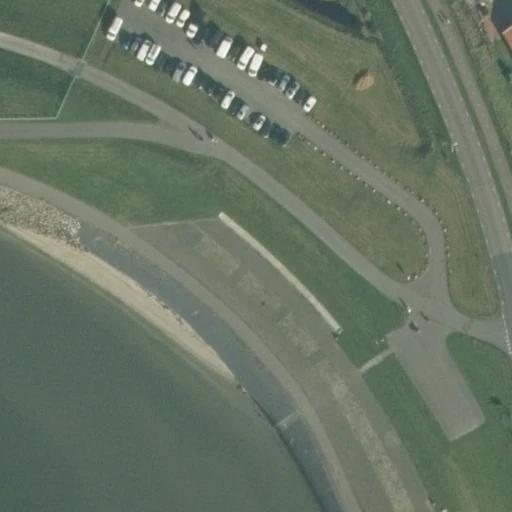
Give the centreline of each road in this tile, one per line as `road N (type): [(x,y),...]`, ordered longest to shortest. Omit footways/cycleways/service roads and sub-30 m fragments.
road 1 (unclassified): [(430,316),(366,277),(205,141),(87,79),(0,48)]
road 2 (unclassified): [(0,194),(79,226),(201,314),(295,414),(353,511)]
road 3 (secondary): [(511,298),(468,145),(406,0)]
road 4 (track): [(0,140),(97,140),(235,163)]
